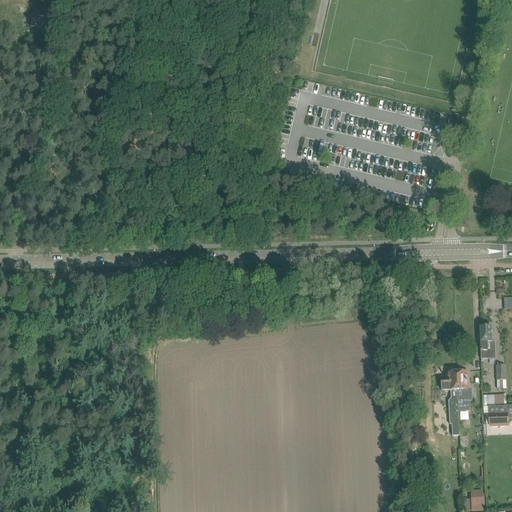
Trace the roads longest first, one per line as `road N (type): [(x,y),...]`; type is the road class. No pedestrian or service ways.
road 1 (tertiary): [(0,262),(386,253)]
road 2 (unclassified): [(441,247),(493,0)]
